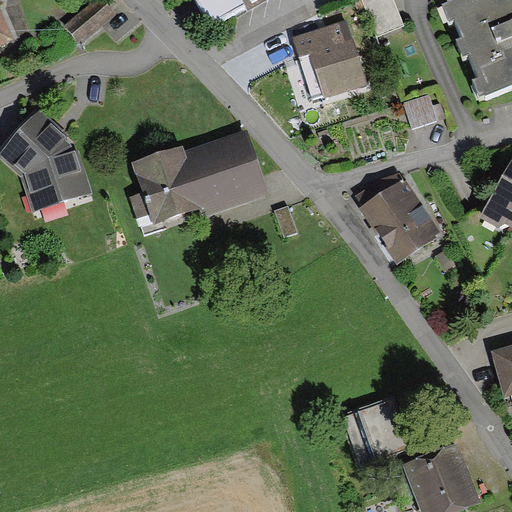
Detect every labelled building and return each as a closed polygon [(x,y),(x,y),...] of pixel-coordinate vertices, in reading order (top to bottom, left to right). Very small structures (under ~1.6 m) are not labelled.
[(0,0),(0,53),(16,47),(0,13),(0,8),(1,6),(0,0)] [(81,48),(116,18),(99,0),(97,0),(65,30),(81,48)] [(191,0),(211,33),(246,14),(247,16),(275,0),(191,0)] [(369,0),(362,3),(377,40),(405,28),(393,0),(369,0)] [(480,106),(511,93),(511,9),(508,0),(474,0),(442,13),(450,32),(455,30),(462,48),(456,50),(463,67),(469,64),(478,86),(473,89),(480,106)] [(326,102),(368,89),(352,39),(335,45),(330,28),(292,40),(305,83),(318,79),(326,102)] [(438,123),(430,98),(404,106),(412,131),(438,123)] [(0,159),(21,181),(33,217),(94,196),(76,143),(38,109),(0,149),(0,159)] [(270,199),(248,133),(184,154),(183,151),(131,168),(141,197),(130,201),(140,231),(152,226),(153,230),(201,214),(203,221),(270,199)] [(511,161),(480,219),(499,230),(503,224),(511,228),(511,161)] [(384,182),(356,199),(364,210),(360,213),(397,270),(437,242),(436,240),(441,236),(401,175),(384,182)] [(299,235),(289,208),(274,213),(284,240),(299,235)] [(511,349),(490,356),(503,403),(511,400),(511,349)] [(359,474),(414,455),(395,399),(340,418),(359,474)] [(458,447),(401,470),(403,473),(392,478),(405,511),(414,511),(419,510),(419,511),(473,511),(482,508),(458,447)]
